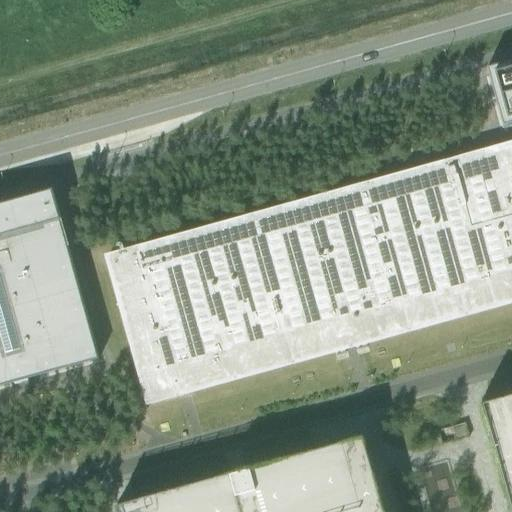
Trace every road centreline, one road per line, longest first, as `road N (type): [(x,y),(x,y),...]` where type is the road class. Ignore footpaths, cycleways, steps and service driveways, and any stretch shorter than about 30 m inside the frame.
road 1 (unclassified): [(0,497),(511,347)]
road 2 (tertiary): [(0,156),(511,14)]
